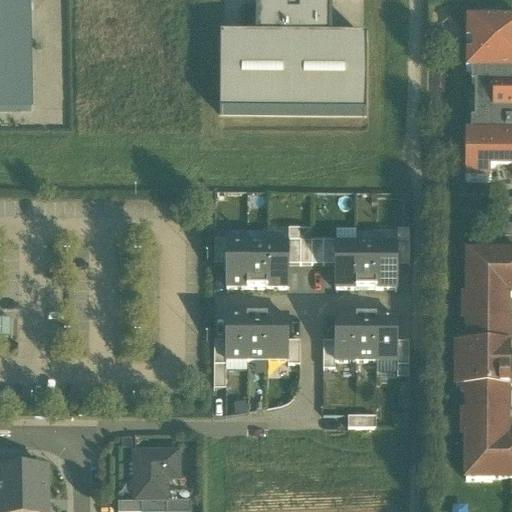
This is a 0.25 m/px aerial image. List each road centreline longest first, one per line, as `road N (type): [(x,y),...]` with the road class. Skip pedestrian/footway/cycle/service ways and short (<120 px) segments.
road 1 (track): [(419,0),(414,511)]
road 2 (residential): [(71,443),(102,433),(284,424),(309,388),(310,304)]
